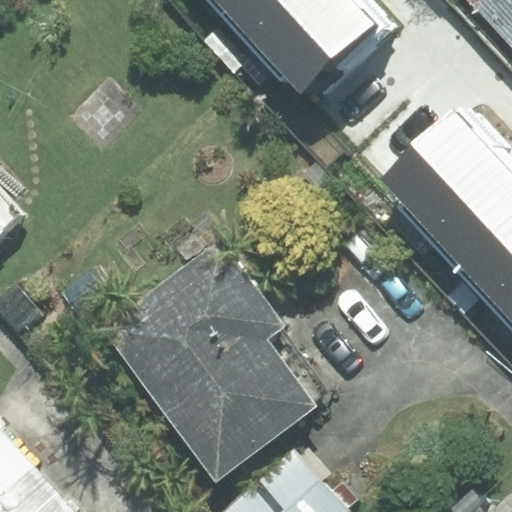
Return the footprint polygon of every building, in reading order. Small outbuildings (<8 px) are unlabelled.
[(382,27),(356,0),(231,0),(225,7),(308,95),(382,27)] [(511,0),(468,0),(511,45),(511,0)] [(511,224),(511,172),(456,113),(382,182),(464,269),(511,224)] [(0,237),(24,215),(0,189),(0,237)] [(511,224),(464,269),(511,320),(511,224)] [(220,240),(103,325),(216,477),(314,405),(265,339),(283,325),(220,240)] [(0,495),(34,465),(0,427),(0,495)] [(294,450),(224,511),(346,511),(349,510),(294,450)] [(76,511),(34,465),(0,495),(0,511),(76,511)] [(473,511),(484,502),(473,489),(446,511),(473,511)]
